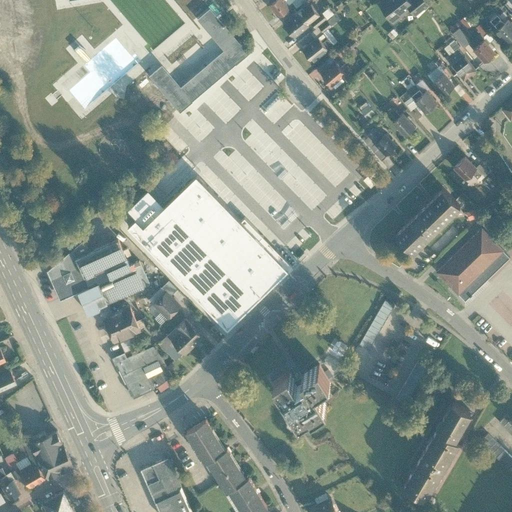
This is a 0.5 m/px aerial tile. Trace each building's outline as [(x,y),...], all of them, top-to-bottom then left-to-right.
[(287,0),(273,0),(270,3),(278,14),(291,4),(287,0)] [(411,0),(384,0),(380,4),(393,19),(413,3),(411,0)] [(285,22),(294,34),(321,13),(312,1),(285,22)] [(229,67),(249,49),(212,6),(199,17),(227,48),(183,85),(164,63),(152,73),(182,110),(229,67)] [(499,25),(497,28),(508,41),(511,37),(511,19),(509,17),(506,20),(498,12),(493,18),(499,25)] [(467,27),(474,22),(467,13),(461,17),(467,27)] [(489,31),(481,22),(477,26),(485,34),(489,31)] [(452,29),(462,45),(470,40),(460,24),(452,29)] [(446,36),(450,42),(439,50),(445,57),(461,45),(452,32),(446,36)] [(497,50),(481,32),(469,42),(485,60),(497,50)] [(303,47),(313,60),(328,48),(318,35),(303,47)] [(464,79),(478,69),(462,48),(449,59),(464,79)] [(322,71),(333,83),(346,72),(336,59),(322,71)] [(456,86),(446,72),(435,81),(445,94),(456,86)] [(438,102),(428,88),(415,98),(425,112),(438,102)] [(511,99),(500,109),(511,122),(511,120),(511,99)] [(360,104),(367,116),(374,112),(367,100),(360,104)] [(416,125),(403,112),(393,121),(405,135),(416,125)] [(398,143),(387,132),(376,142),(387,154),(398,143)] [(481,169),(467,155),(455,166),(469,181),(481,169)] [(142,241),(227,330),(291,269),(282,260),(262,239),(257,233),(262,228),(258,224),(242,208),(237,213),(199,173),(162,208),(147,192),(126,212),(136,222),(130,228),(135,234),(142,241)] [(367,176),(364,180),(371,187),(375,184),(367,176)] [(438,226),(461,203),(444,185),(431,197),(420,208),(438,226)] [(414,249),(438,226),(420,208),(408,220),(397,231),(414,249)] [(507,249),(486,226),(439,270),(460,293),(507,249)] [(83,239),(47,270),(61,299),(77,291),(88,315),(100,310),(113,342),(142,331),(129,305),(112,312),(109,304),(144,287),(134,261),(130,263),(119,239),(88,252),(83,239)] [(181,304),(166,291),(153,305),(168,318),(181,304)] [(392,310),(395,305),(386,299),(383,304),(392,310)] [(390,315),(392,310),(383,304),(380,309),(390,315)] [(387,319),(390,315),(380,309),(377,314),(387,319)] [(384,324),(387,319),(377,314),(374,319),(384,324)] [(201,337),(185,319),(159,343),(176,361),(201,337)] [(381,329),(384,324),(374,319),(371,324),(381,329)] [(378,334),(381,329),(371,324),(369,329),(378,334)] [(375,339),(378,334),(369,329),(366,334),(375,339)] [(373,344),(375,339),(366,334),(363,338),(373,344)] [(122,340),(125,350),(133,347),(129,337),(122,340)] [(370,349),(373,344),(363,338),(360,343),(370,349)] [(173,378),(156,344),(127,358),(124,353),(113,359),(132,398),(173,378)] [(406,403),(432,359),(422,353),(396,397),(406,403)] [(287,371),(274,380),(298,420),(309,413),(311,416),(327,406),(316,388),(329,380),(319,364),(301,375),(304,380),(301,382),(296,385),(287,371)] [(10,369),(0,373),(0,390),(17,383),(10,369)] [(436,425),(454,436),(470,409),(452,399),(436,425)] [(206,410),(185,423),(204,454),(206,452),(225,440),(206,410)] [(510,418),(506,414),(500,420),(504,424),(510,418)] [(419,453),(443,467),(457,438),(454,436),(436,425),(419,453)] [(31,440),(25,442),(35,464),(41,461),(48,477),(74,465),(64,443),(63,443),(57,429),(46,435),(44,429),(37,433),(40,438),(32,442),(31,440)] [(492,434),(488,430),(481,437),(485,441),(492,434)] [(496,438),(492,434),(485,441),(489,445),(496,438)] [(501,443),(496,438),(489,445),(493,450),(501,443)] [(227,439),(225,440),(206,452),(225,483),(228,482),(247,471),(227,439)] [(505,447),(501,443),(493,450),(498,454),(505,447)] [(509,451),(505,447),(498,454),(502,458),(509,451)] [(511,456),(511,454),(509,451),(502,458),(506,462),(511,456)] [(177,511),(191,506),(167,453),(140,465),(161,511),(177,511)] [(402,481),(426,495),(443,467),(419,453),(402,481)] [(21,468),(20,468),(24,474),(23,474),(31,486),(45,478),(37,465),(33,468),(30,463),(29,463),(21,468)] [(2,467),(0,468),(0,479),(3,485),(2,485),(6,492),(7,492),(11,498),(21,492),(18,486),(18,485),(15,479),(16,478),(12,470),(7,474),(6,474),(2,467)] [(228,482),(246,511),(256,511),(269,505),(248,470),(247,471),(228,482)] [(76,511),(64,489),(44,500),(45,502),(51,511),(50,511),(76,511)] [(309,505),(312,511),(336,511),(338,511),(331,495),(309,505)]
